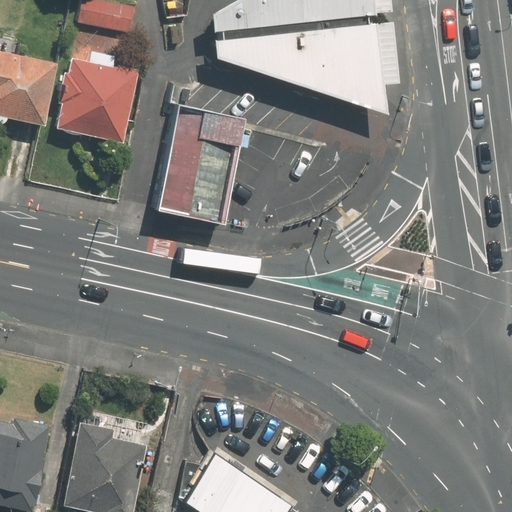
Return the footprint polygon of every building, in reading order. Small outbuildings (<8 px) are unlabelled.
[(104,0),(75,0),(71,22),(127,32),(132,5),(104,0)] [(370,16),(367,0),(232,0),(205,15),(207,34),(370,16)] [(207,42),(209,60),(332,100),(380,116),(371,25),(207,42)] [(0,50),(0,116),(42,125),(55,61),(0,50)] [(86,60),(65,56),(62,71),(58,70),(47,130),(118,144),(132,69),(111,65),(112,54),(87,50),(86,60)] [(180,106),(158,211),(226,225),(246,129),(247,122),(248,119),(182,106),(180,106)] [(9,422),(0,420),(0,504),(30,510),(47,422),(11,415),(9,422)] [(109,429),(74,422),(57,504),(95,511),(125,511),(139,444),(107,438),(109,429)] [(207,451),(174,500),(191,511),(280,511),(286,504),(207,451)]
